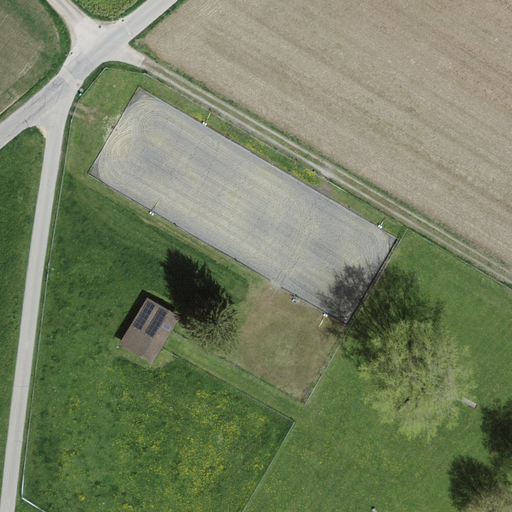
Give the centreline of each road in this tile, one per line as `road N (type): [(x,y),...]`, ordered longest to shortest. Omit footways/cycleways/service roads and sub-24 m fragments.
road 1 (track): [(61,0),(108,44),(511,283)]
road 2 (residential): [(57,94),(7,511)]
road 3 (unclassified): [(57,94),(161,0)]
